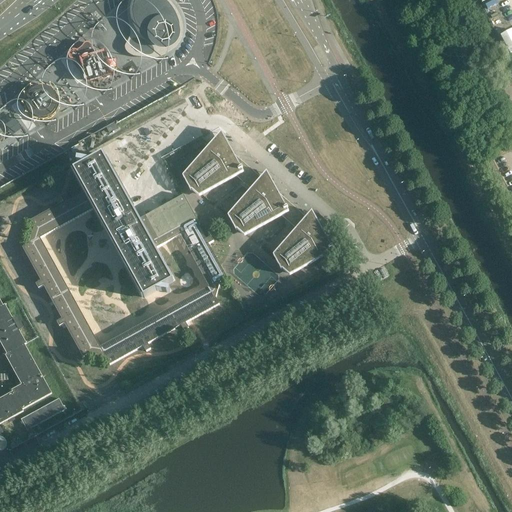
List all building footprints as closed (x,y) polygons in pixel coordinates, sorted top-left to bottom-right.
[(170,9),(168,7),(171,4),(171,3),(169,1),(168,0),(163,0),(163,2),(162,2),(161,1),(159,0),(138,0),(137,1),(136,3),(135,4),(134,6),(134,7),(133,9),(133,10),(133,12),(133,13),(133,15),(133,17),(133,18),(134,20),(135,22),(135,23),(136,25),(137,26),(138,28),(139,31),(141,34),(144,36),(145,38),(148,40),(150,42),(151,43),(153,44),(155,45),(157,46),(159,46),(160,46),(162,46),(163,46),(165,46),(168,45),(169,45),(170,44),(172,43),(173,42),(174,41),(175,39),(176,38),(176,37),(177,34),(177,33),(178,31),(178,30),(177,28),(177,27),(177,26),(177,24),(176,22),(175,19),(174,17),(174,16),(173,15),(172,13),(171,11),(170,9)] [(511,30),(500,35),(509,54),(511,52),(511,30)] [(113,77),(106,52),(96,55),(94,52),(93,50),(93,48),(92,47),(92,46),(92,45),(91,45),(90,44),(89,44),(88,44),(87,44),(86,44),(85,44),(85,45),(84,45),(83,47),(82,48),(81,49),(79,50),(78,50),(77,50),(76,50),(75,50),(74,50),(73,51),(72,51),(71,52),(70,54),(69,55),(69,56),(69,58),(69,59),(70,60),(71,61),(72,61),(73,61),(76,63),(78,65),(79,66),(80,68),(80,69),(81,70),(81,71),(81,72),(82,72),(82,73),(82,74),(83,74),(83,75),(84,76),(85,76),(86,76),(88,84),(113,77)] [(58,106),(58,101),(57,97),(55,94),(52,91),(51,90),(45,87),(41,87),(37,88),(33,90),(30,92),(28,96),(27,100),(21,104),(24,108),(27,106),(27,108),(29,112),(32,115),(34,116),(31,118),(34,122),(39,118),(43,119),(48,118),(51,116),(54,113),(57,110),(58,106)] [(171,110),(149,121),(156,134),(182,120),(171,110)] [(117,140),(125,155),(156,140),(149,125),(117,140)] [(209,144),(182,175),(182,176),(182,177),(186,184),(189,191),(190,190),(191,190),(197,196),(198,196),(199,196),(201,194),(235,176),(242,182),(245,185),(250,189),(228,213),(227,215),(227,216),(235,230),(236,229),(242,235),(243,235),(244,235),(246,234),(280,215),(286,220),(295,228),(273,253),(272,254),(272,255),(272,256),(280,270),(280,269),(281,269),(287,275),(288,275),(289,275),(292,273),(325,255),(333,251),(311,210),(305,217),(273,189),(265,171),(260,177),(232,153),(220,131),(209,144)] [(186,324),(220,305),(216,298),(221,282),(227,278),(209,245),(214,242),(211,237),(206,240),(198,226),(200,225),(184,196),(141,220),(135,218),(101,156),(72,172),(83,193),(69,201),(66,195),(61,198),(64,203),(31,222),(34,228),(30,245),(23,248),(41,282),(36,285),(38,288),(39,289),(44,287),(62,320),(57,323),(60,327),(65,324),(83,358),(90,354),(106,359),(110,366),(144,347),(146,352),(151,350),(148,344),(181,326),(184,331),(189,329),(186,324)] [(62,320),(44,287),(39,289),(38,288),(26,295),(45,329),(57,323),(62,320)] [(0,425),(24,412),(23,410),(52,394),(25,345),(27,344),(6,306),(4,307),(0,299),(0,425)] [(66,410),(63,405),(60,399),(21,420),(28,431),(66,410)]
